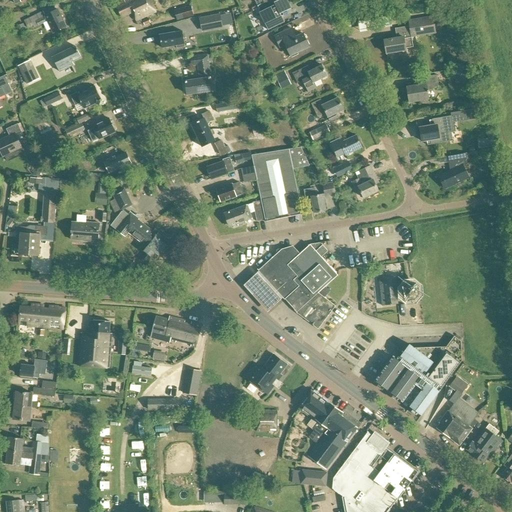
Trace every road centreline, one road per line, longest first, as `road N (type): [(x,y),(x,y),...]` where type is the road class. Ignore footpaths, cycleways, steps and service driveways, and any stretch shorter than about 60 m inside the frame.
road 1 (secondary): [(444,460),(257,317),(225,279)]
road 2 (secondary): [(207,247),(90,0)]
road 3 (residential): [(419,210),(318,0)]
road 4 (residential): [(207,247),(419,210)]
road 5 (tertiary): [(158,297),(5,286)]
